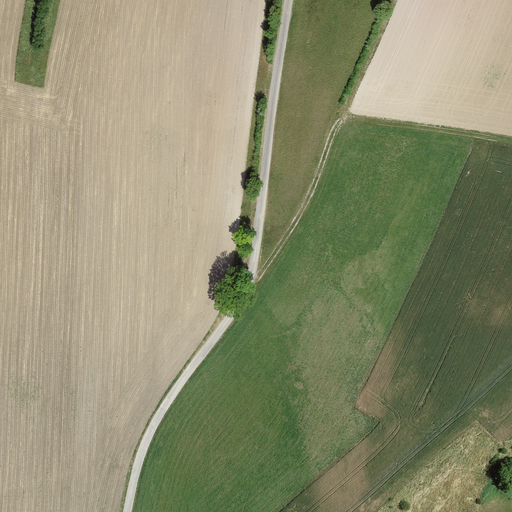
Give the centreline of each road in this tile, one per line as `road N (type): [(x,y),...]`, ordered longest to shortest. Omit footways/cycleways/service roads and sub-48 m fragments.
road 1 (unclassified): [(285,0),(252,262),(224,324),(155,417),(126,511)]
road 2 (track): [(511,143),(339,124),(315,192),(224,324)]
